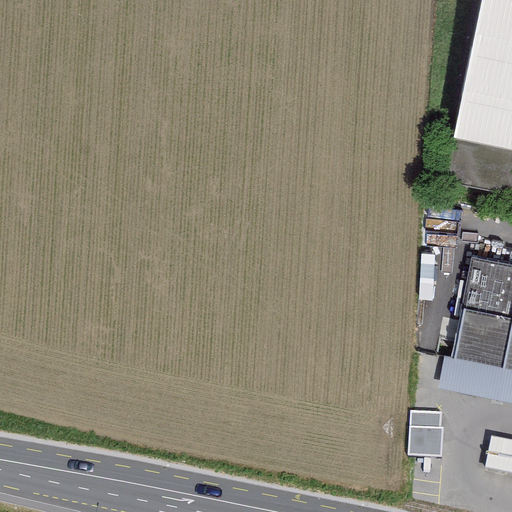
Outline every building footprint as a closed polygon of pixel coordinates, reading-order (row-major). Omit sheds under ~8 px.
[(511,141),(511,0),(485,0),(458,130),(511,141)] [(511,194),(511,141),(458,130),(448,181),(511,194)] [(446,352),(511,365),(511,267),(465,258),(446,352)] [(438,383),(511,397),(511,365),(446,352),(438,383)] [(441,454),(443,409),(410,407),(408,452),(441,454)] [(511,473),(511,440),(492,436),(486,468),(511,473)]
